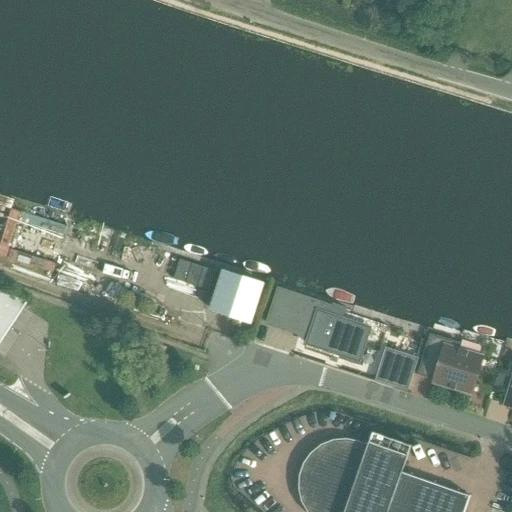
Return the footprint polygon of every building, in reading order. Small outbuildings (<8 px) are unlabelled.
[(159,263),(148,297),(197,313),(202,299),(213,303),(211,310),(249,322),(259,292),(221,279),(215,297),(204,293),(208,279),(159,263)] [(0,287),(0,340),(28,299),(0,287)] [(279,290),(268,323),(309,337),(307,344),(308,344),(340,354),(339,356),(343,357),(343,355),(358,360),(358,361),(359,361),(370,329),(371,329),(343,320),(347,309),(335,305),(334,308),(279,290)] [(433,383),(471,395),(483,357),(457,349),(459,343),(430,334),(418,375),(419,376),(420,374),(435,378),(433,383)] [(386,349),(376,380),(407,390),(418,359),(386,349)] [(464,511),(470,497),(402,473),(407,459),(405,459),(404,463),(368,451),(369,446),(368,445),(366,450),(357,447),(346,445),(335,446),(324,450),(315,457),(308,466),(305,477),(304,489),(307,500),(312,510),(314,511),(464,511)]
